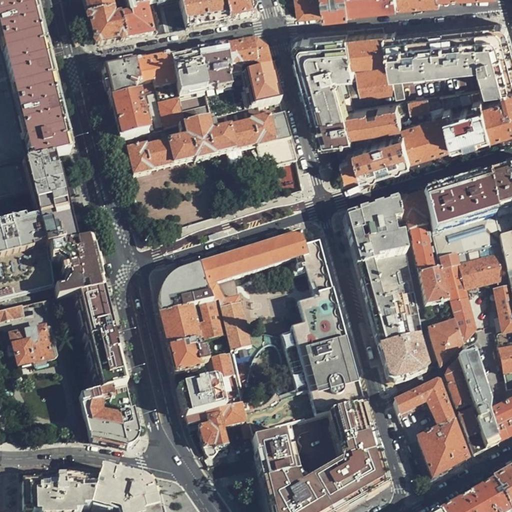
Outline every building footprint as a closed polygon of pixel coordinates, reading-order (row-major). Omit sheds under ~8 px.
[(0,0),(0,170),(50,158),(69,154),(56,104),(51,80),(33,9),(30,0),(0,0)] [(82,0),(86,17),(112,11),(108,0),(82,0)] [(150,6),(148,0),(124,0),(127,14),(120,16),(126,42),(152,37),(147,17),(145,7),(150,6)] [(210,26),(228,22),(223,0),(195,0),(179,4),(185,30),(210,26)] [(223,0),(228,22),(236,21),(248,18),(250,10),(247,0),(223,0)] [(296,0),(298,5),(300,17),(325,14),(322,0),(296,0)] [(338,12),(350,11),(349,8),(347,0),(322,0),(325,14),(338,12)] [(112,11),(86,17),(93,42),(96,45),(99,47),(126,42),(120,16),(115,18),(113,20),(110,19),(113,15),(112,11)] [(481,90),(511,85),(511,48),(507,31),(506,28),(503,26),(500,24),(496,23),(459,27),(396,33),(395,30),(385,31),(385,32),(389,58),(391,68),(396,93),(397,104),(410,102),(427,99),(443,96),(481,90)] [(368,34),(346,36),(352,63),(389,58),(385,32),(368,34)] [(303,81),(313,115),(347,111),(354,110),(351,97),(360,95),(355,73),(352,63),(346,36),(346,35),(301,39),(297,44),(294,48),(303,81)] [(256,73),(270,71),(265,51),(260,47),(256,42),(253,43),(250,43),(255,63),(256,73)] [(255,63),(250,43),(239,45),(226,48),(230,79),(239,77),(238,71),(241,66),(255,63)] [(230,79),(226,48),(209,51),(196,54),(196,57),(204,93),(210,121),(236,115),(228,79),(230,79)] [(204,93),(196,57),(183,59),(170,62),(175,87),(177,98),(204,93)] [(151,62),(133,65),(138,87),(152,85),(154,90),(154,92),(175,87),(170,62),(170,59),(151,62)] [(102,84),(107,103),(133,98),(132,92),(130,91),(130,89),(138,87),(133,65),(105,70),(100,75),(102,84)] [(361,99),(396,93),(391,68),(355,73),(360,95),(361,99)] [(275,87),(270,71),(256,73),(239,77),(230,79),(228,79),(236,115),(257,110),(279,104),(275,87)] [(511,85),(481,90),(484,100),(498,96),(500,92),(504,91),(506,97),(485,103),(492,133),(510,128),(511,127),(511,85)] [(484,100),(481,90),(443,96),(447,114),(454,145),(472,140),(492,133),(485,103),(484,100)] [(112,123),(117,144),(147,137),(144,125),(151,123),(147,108),(140,109),(137,97),(133,98),(107,103),(112,123)] [(429,109),(427,99),(410,102),(412,111),(429,109)] [(177,129),(183,127),(178,102),(158,107),(164,132),(177,129)] [(354,110),(347,111),(352,131),(402,123),(397,104),(354,110)] [(260,122),(257,110),(236,115),(210,121),(183,127),(177,129),(181,142),(144,151),(144,149),(127,154),(130,166),(133,179),(150,175),(150,173),(227,155),(256,149),(259,164),(261,171),(295,163),(283,117),(260,122)] [(321,143),(335,140),(354,137),(352,131),(347,111),(313,115),(317,129),(321,143)] [(454,145),(447,114),(403,127),(404,132),(411,159),(432,152),(454,145)] [(356,146),(357,151),(358,155),(363,174),(387,166),(411,159),(404,132),(356,146)] [(335,140),(339,157),(357,151),(356,146),(354,137),(335,140)] [(230,170),(259,164),(256,149),(227,155),(230,170)] [(358,155),(340,161),(345,179),(355,176),(363,174),(358,155)] [(48,251),(72,246),(68,229),(64,212),(59,192),(55,176),(50,158),(0,170),(0,301),(54,289),(48,251)] [(511,234),(511,169),(487,177),(497,239),(511,234)] [(497,239),(487,177),(454,188),(423,198),(431,228),(440,264),(499,245),(497,239)] [(409,202),(396,206),(398,219),(399,223),(405,222),(408,234),(409,233),(422,230),(429,228),(431,228),(423,198),(409,202)] [(370,321),(378,350),(416,339),(422,338),(399,227),(393,229),(392,221),(398,219),(396,206),(376,212),(351,220),(348,226),(346,232),(352,257),(370,321)] [(433,273),(422,230),(409,233),(418,276),(433,273)] [(511,236),(511,234),(497,239),(499,245),(506,281),(511,278),(511,236)] [(227,258),(197,267),(211,305),(217,304),(220,315),(225,338),(229,355),(249,350),(247,341),(238,301),(223,303),(216,287),(295,262),(305,259),(307,258),(305,249),(300,235),(227,258)] [(54,289),(56,302),(102,292),(96,265),(90,243),(72,246),(48,251),(54,289)] [(319,245),(305,249),(307,258),(305,259),(306,262),(305,263),(303,266),(303,268),(305,278),(314,308),(320,330),(321,334),(322,336),(324,337),(327,338),(329,340),(332,341),(333,344),(333,345),(332,346),(331,347),(334,357),(335,357),(336,357),(338,358),(339,358),(339,360),(339,361),(339,363),(338,364),(337,364),(336,365),(338,374),(350,370),(356,390),(357,390),(360,402),(361,402),(319,245)] [(440,264),(462,345),(473,334),(464,293),(506,281),(499,245),(440,264)] [(306,262),(305,259),(295,262),(297,270),(303,268),(303,266),(305,263),(306,262)] [(211,305),(197,267),(180,273),(173,275),(167,280),(165,282),(159,293),(158,303),(158,310),(159,316),(189,310),(196,309),(202,308),(211,305)] [(305,278),(303,268),(297,270),(295,270),(298,280),(305,278)] [(449,303),(440,271),(433,273),(418,276),(426,309),(449,303)] [(502,335),(511,333),(511,312),(507,290),(497,292),(501,312),(498,312),(502,335)] [(94,396),(126,390),(121,368),(102,292),(56,302),(54,302),(64,344),(72,342),(70,334),(70,330),(78,328),(94,396)] [(217,304),(211,305),(202,308),(206,328),(200,329),(202,343),(225,338),(220,315),(217,304)] [(200,329),(206,328),(202,308),(196,309),(200,329)] [(302,334),(320,330),(314,308),(296,313),(302,334)] [(19,309),(0,313),(0,323),(22,318),(19,309)] [(189,310),(159,316),(162,328),(167,351),(197,344),(194,330),(189,310)] [(441,369),(461,347),(455,323),(428,332),(437,363),(439,369),(441,369)] [(50,360),(42,330),(10,337),(13,348),(6,350),(8,357),(14,356),(17,368),(34,364),(36,369),(46,367),(45,361),(50,360)] [(319,335),(321,334),(320,330),(302,334),(291,337),(293,344),(295,350),(297,348),(299,346),(302,343),(306,341),(311,338),(315,336),(319,335)] [(500,361),(511,359),(511,333),(502,335),(496,336),(500,361)] [(364,414),(361,402),(360,402),(357,390),(356,390),(350,370),(338,374),(336,365),(337,364),(338,364),(339,363),(339,361),(339,360),(339,358),(338,358),(336,357),(335,357),(334,357),(331,347),(332,346),(333,345),(333,344),(332,341),(329,340),(327,338),(324,337),(322,336),(321,334),(319,335),(315,336),(311,338),(306,341),(302,343),(299,346),(297,348),(295,350),(295,351),(292,354),(290,357),(287,361),(283,366),(282,368),(281,371),(280,374),(280,375),(278,388),(273,399),(270,397),(264,406),(261,408),(255,406),(251,401),(249,388),(251,371),(255,356),(249,350),(229,355),(235,377),(242,406),(247,423),(247,427),(250,427),(253,438),(333,421),(364,414)] [(247,341),(249,350),(255,356),(256,356),(268,350),(274,350),(275,352),(279,355),(281,363),(280,374),(281,371),(282,368),(283,366),(287,361),(290,357),(292,354),(295,351),(295,350),(293,344),(290,344),(261,338),(247,341)] [(416,339),(378,350),(384,372),(386,381),(395,386),(417,376),(423,374),(424,374),(422,368),(416,339)] [(197,344),(167,351),(170,364),(174,377),(199,371),(198,367),(207,365),(204,351),(199,352),(197,344)] [(455,363),(469,406),(472,416),(469,417),(482,445),(485,451),(490,449),(497,445),(487,414),(489,405),(473,356),(459,359),(455,363)] [(213,361),(216,381),(233,377),(228,358),(213,361)] [(511,390),(511,359),(500,361),(506,392),(511,390)] [(449,396),(456,412),(469,406),(455,363),(448,370),(443,380),(449,396)] [(216,381),(177,391),(180,403),(184,419),(237,407),(242,406),(235,377),(233,377),(216,381)] [(398,417),(408,413),(425,405),(437,431),(418,440),(431,476),(432,479),(450,469),(466,460),(438,386),(433,384),(393,406),(398,417)] [(78,400),(89,443),(99,445),(126,450),(137,434),(126,390),(94,396),(78,400)] [(511,401),(487,414),(497,445),(511,437),(511,401)] [(237,407),(184,419),(187,427),(205,422),(206,425),(206,429),(198,431),(204,456),(205,458),(208,460),(212,459),(214,458),(216,455),(216,451),(226,449),(221,429),(242,425),(237,407)] [(467,413),(458,417),(465,435),(473,457),(482,453),(485,451),(482,445),(469,417),(467,413)] [(265,511),(347,511),(376,496),(382,482),(364,414),(333,421),(340,472),(308,486),(308,488),(301,491),(295,475),(259,483),(265,511)] [(255,458),(253,459),(259,483),(295,475),(287,437),(252,444),(254,452),(255,458)] [(100,471),(96,484),(89,511),(92,511),(154,511),(150,493),(146,488),(141,483),(100,471)] [(511,511),(511,473),(490,486),(505,511),(511,511)] [(89,511),(96,484),(79,484),(79,483),(71,483),(71,480),(59,481),(47,481),(47,483),(38,483),(38,484),(21,485),(21,511),(28,511),(79,511),(80,511),(89,511)] [(444,511),(505,511),(490,486),(462,502),(444,511)]
